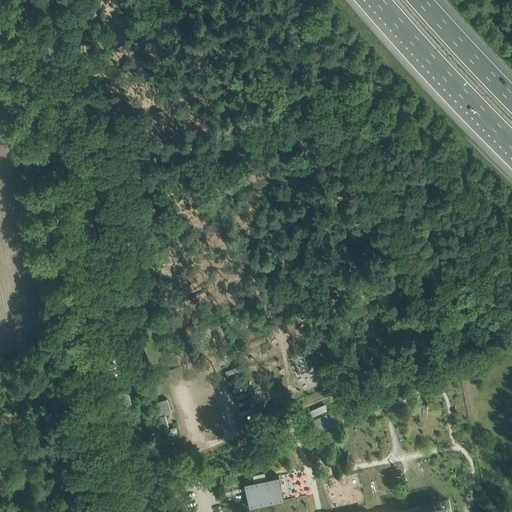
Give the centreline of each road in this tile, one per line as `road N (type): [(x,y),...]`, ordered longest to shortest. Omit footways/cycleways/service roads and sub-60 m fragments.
road 1 (secondary): [(122,400),(35,0)]
road 2 (motorway): [(379,0),(511,147)]
road 3 (motorway): [(511,101),(418,0)]
